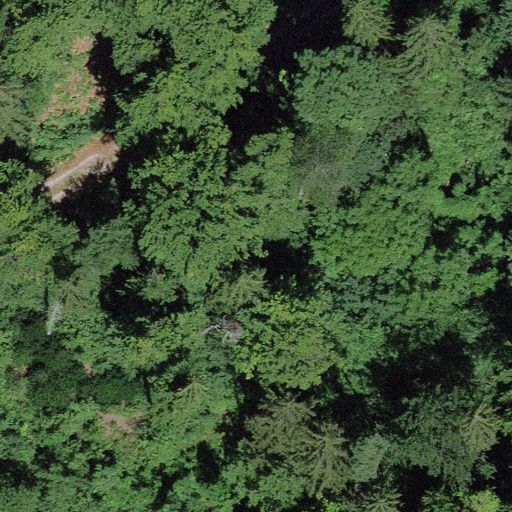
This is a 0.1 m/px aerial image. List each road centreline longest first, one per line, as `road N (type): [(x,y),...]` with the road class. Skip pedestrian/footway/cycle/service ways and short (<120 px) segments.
road 1 (track): [(511,330),(131,511)]
road 2 (track): [(339,0),(0,240)]
